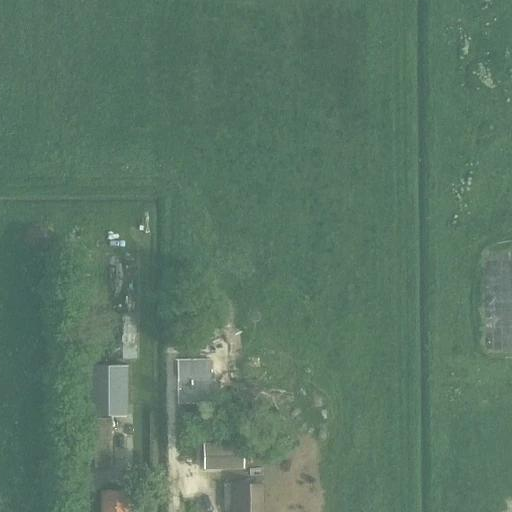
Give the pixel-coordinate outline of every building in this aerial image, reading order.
[(127,366),(91,366),(90,415),(127,415),(127,366)] [(76,466),(110,466),(110,418),(76,418),(76,466)] [(179,440),(197,440),(197,426),(179,427),(179,440)] [(243,443),(202,445),(204,470),(244,468),(243,443)] [(261,511),(262,483),(222,484),(223,509),(227,509),(227,511),(261,511)] [(128,511),(128,490),(100,491),(99,511),(128,511)]
